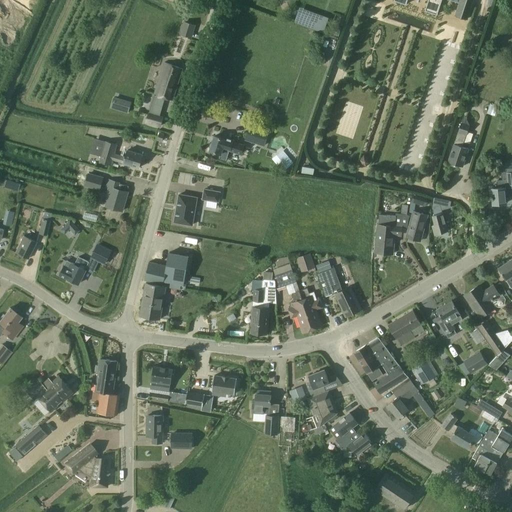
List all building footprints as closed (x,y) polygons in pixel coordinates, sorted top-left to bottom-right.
[(394,0),(406,4),(407,0),(428,0),(425,11),(437,15),(441,0),(394,0)] [(450,0),(460,3),(456,15),(467,19),(473,0),(450,0)] [(184,20),(180,33),(193,38),(198,24),(184,20)] [(164,63),(154,94),(173,100),(183,69),(164,63)] [(125,101),(122,110),(128,112),(131,103),(125,101)] [(149,113),(146,122),(160,126),(163,117),(149,113)] [(246,140),(264,146),(269,131),(250,125),(246,140)] [(463,167),(469,149),(463,147),(468,131),(460,128),(448,162),(453,164),(455,166),(457,165),(463,167)] [(209,147),(211,149),(210,151),(221,154),(223,147),(230,149),(230,150),(241,154),(244,145),(233,142),(233,140),(226,138),(225,139),(215,136),(212,143),(210,144),(209,147)] [(105,141),(100,157),(123,163),(123,164),(139,168),(143,155),(127,150),(125,157),(114,154),(117,145),(105,141)] [(284,149),(273,157),(283,171),(295,162),(284,149)] [(362,164),(371,164),(371,156),(362,157),(362,164)] [(194,172),(197,162),(186,159),(183,169),(194,172)] [(492,189),(493,204),(507,203),(505,187),(511,186),(511,159),(501,165),(502,180),(497,181),(498,188),(492,189)] [(204,164),(202,173),(212,176),(214,166),(204,164)] [(295,173),(310,175),(311,169),(296,167),(295,173)] [(85,185),(99,189),(103,178),(88,174),(85,185)] [(274,178),(273,187),(281,188),(282,179),(274,178)] [(105,206),(122,211),(128,192),(118,189),(120,183),(109,180),(107,188),(110,189),(105,206)] [(203,200),(218,203),(220,193),(204,190),(203,200)] [(414,194),(412,203),(424,207),(427,198),(414,194)] [(192,225),(197,198),(179,195),(174,222),(192,225)] [(56,201),(54,213),(77,218),(80,206),(56,201)] [(432,207),(434,216),(433,216),(435,226),(433,227),(435,235),(448,231),(443,213),(440,205),(432,207)] [(2,224),(12,226),(15,212),(6,210),(2,224)] [(414,213),(408,235),(420,239),(427,217),(414,213)] [(42,219),(38,234),(47,236),(50,221),(42,219)] [(72,239),(78,228),(67,221),(61,232),(72,239)] [(376,252),(393,254),(394,234),(401,235),(402,227),(378,225),(376,252)] [(15,253),(28,259),(36,242),(23,236),(15,253)] [(111,252),(98,245),(91,257),(105,264),(111,252)] [(298,256),(302,271),(316,267),(312,252),(298,256)] [(146,283),(140,316),(160,319),(166,287),(162,286),(164,281),(183,285),(188,256),(169,253),(166,267),(149,262),(144,280),(149,281),(148,283),(146,283)] [(89,262),(79,257),(75,265),(67,261),(60,275),(67,278),(69,280),(68,281),(72,283),(73,282),(78,284),(89,262)] [(511,258),(498,268),(506,280),(510,287),(511,285),(511,258)] [(334,267),(317,273),(325,296),(335,293),(346,317),(361,309),(350,286),(342,290),(334,267)] [(313,329),(299,291),(292,269),(275,276),(276,278),(279,288),(289,285),(295,302),(293,303),(295,308),(293,309),(292,307),(288,309),(292,318),(297,316),(303,332),(313,329)] [(254,290),(250,333),(252,333),(252,335),(265,336),(265,334),(267,334),(270,303),(277,303),(276,280),(271,280),(272,273),(264,273),(263,279),(263,282),(252,281),(251,290),(254,290)] [(479,286),(465,295),(480,317),(493,307),(495,306),(500,307),(503,305),(505,299),(502,295),(499,295),(493,286),(484,293),(479,286)] [(308,288),(299,291),(313,329),(322,326),(317,309),(322,307),(319,298),(317,299),(314,292),(309,293),(308,288)] [(437,310),(443,319),(439,322),(446,334),(448,338),(456,333),(454,329),(452,325),(462,319),(452,301),(437,310)] [(0,323),(5,328),(2,332),(12,340),(16,334),(11,330),(21,317),(20,316),(21,314),(12,307),(11,309),(10,308),(4,315),(3,314),(0,317),(0,323)] [(389,325),(397,338),(398,338),(402,345),(415,337),(411,331),(415,328),(419,336),(426,332),(421,324),(413,310),(389,325)] [(486,320),(477,327),(493,351),(497,356),(511,340),(511,336),(508,330),(495,333),(486,320)] [(408,377),(379,337),(354,353),(367,373),(368,373),(373,381),(383,374),(378,366),(382,364),(388,374),(373,382),(380,394),(408,377)] [(2,345),(0,347),(0,362),(2,364),(11,352),(2,345)] [(480,352),(464,361),(471,373),(487,364),(480,352)] [(425,358),(412,366),(423,384),(436,376),(425,358)] [(495,358),(488,365),(496,370),(502,364),(495,358)] [(117,361),(100,359),(96,392),(93,391),(92,402),(97,403),(96,412),(117,415),(120,395),(113,394),(117,361)] [(152,381),(150,389),(169,392),(170,384),(173,369),(154,366),(151,381),(152,381)] [(311,397),(312,397),(326,392),(324,385),(330,383),(325,369),(309,375),(311,380),(308,381),(307,385),(309,390),(311,397)] [(214,376),(212,391),(212,394),(226,397),(226,394),(234,395),(237,380),(214,376)] [(52,382),(48,378),(42,383),(38,378),(25,390),(35,401),(39,397),(52,412),(73,393),(58,377),(52,382)] [(419,391),(408,378),(392,390),(397,397),(388,405),(394,412),(393,412),(396,417),(397,416),(398,417),(408,410),(403,404),(419,391)] [(252,413),(253,413),(252,420),(266,421),(265,434),(277,435),(278,416),(267,416),(267,414),(270,414),(271,395),(271,391),(257,390),(256,394),(255,404),(253,404),(252,413)] [(311,397),(307,399),(314,416),(315,416),(320,427),(337,413),(329,391),(326,392),(312,397),(311,397)] [(169,395),(150,392),(149,398),(168,401),(169,395)] [(205,395),(188,392),(186,403),(203,405),(205,395)] [(301,394),(290,398),(294,404),(305,400),(304,396),(301,394)] [(456,404),(465,408),(467,401),(459,397),(456,404)] [(479,403),(477,406),(485,411),(496,418),(498,419),(500,416),(503,412),(481,399),(479,403)] [(507,399),(503,406),(510,410),(509,412),(511,413),(511,400),(511,402),(507,399)] [(335,440),(339,445),(356,432),(352,427),(358,423),(350,413),(334,425),(341,435),(335,440)] [(451,413),(442,425),(448,430),(449,429),(454,432),(451,438),(468,448),(472,441),(476,443),(479,443),(483,437),(482,434),(473,429),(471,430),(469,433),(453,423),(457,418),(451,413)] [(147,436),(153,436),(153,443),(162,443),(162,416),(147,416),(147,436)] [(295,440),(295,416),(281,416),(281,440),(295,440)] [(28,435),(37,444),(47,435),(39,426),(28,435)] [(489,430),(479,446),(491,453),(494,448),(492,446),(494,444),(499,447),(498,448),(504,452),(511,437),(511,435),(502,429),(498,435),(489,430)] [(356,432),(339,445),(343,450),(349,446),(357,455),(373,443),(365,432),(359,436),(356,432)] [(192,434),(172,434),(171,448),(192,448),(192,434)] [(24,455),(31,449),(22,440),(16,446),(24,455)] [(53,456),(57,461),(72,449),(68,444),(53,456)] [(73,473),(80,467),(81,469),(82,470),(84,472),(86,473),(87,474),(88,474),(90,475),(92,475),(93,476),(91,487),(107,487),(107,476),(110,473),(107,470),(107,459),(97,459),(94,456),(98,453),(91,444),(66,464),(73,473)] [(491,453),(479,446),(472,457),(478,460),(475,466),(491,475),(497,463),(488,458),(491,453)] [(64,464),(77,453),(74,449),(61,460),(64,464)] [(375,489),(375,490),(404,509),(415,492),(386,473),(375,489)]
